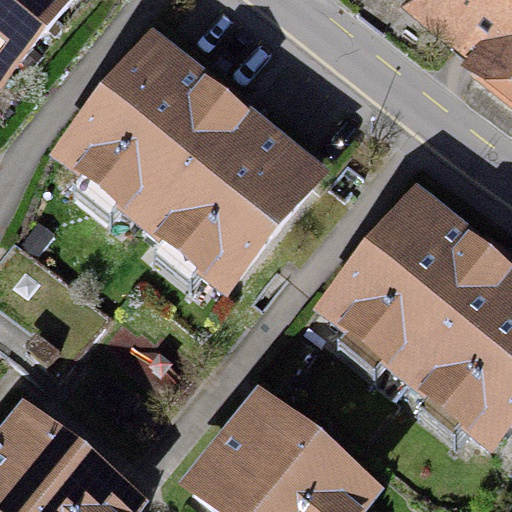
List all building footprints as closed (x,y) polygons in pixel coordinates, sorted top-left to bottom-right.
[(0,0),(0,85),(4,88),(76,0),(0,0)] [(511,0),(406,0),(400,9),(470,64),(460,77),(511,117),(511,0)] [(314,190),(156,58),(67,163),(225,296),(314,190)] [(511,426),(511,288),(416,211),(325,321),(489,455),(511,426)] [(18,245),(0,266),(0,355),(14,367),(25,354),(58,382),(109,321),(18,245)] [(357,511),(365,502),(260,413),(196,495),(217,511),(357,511)] [(0,511),(121,511),(26,433),(0,463),(0,511)]
